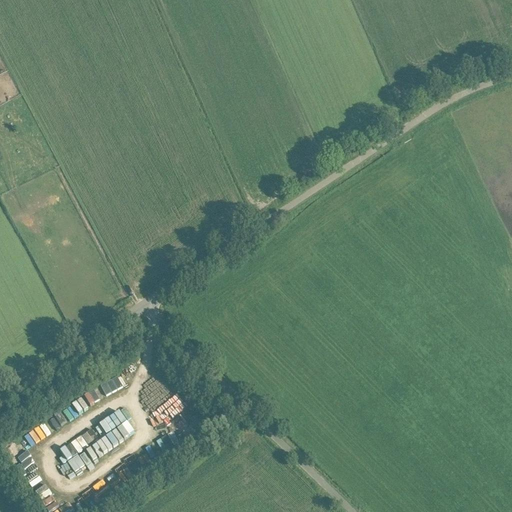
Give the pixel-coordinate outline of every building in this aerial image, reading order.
[(62,408),(68,421),(97,406),(91,394),(62,408)] [(36,443),(66,425),(59,413),(10,443),(18,456),(26,452),(29,457),(20,463),(23,469),(18,471),(32,494),(50,483),(33,455),(41,450),(36,443)] [(81,465),(134,437),(121,414),(99,426),(105,438),(97,442),(92,432),(84,436),(90,447),(76,455),(81,465)] [(61,449),(67,460),(76,455),(69,444),(61,449)] [(73,458),(64,463),(70,474),(79,469),(73,458)] [(66,511),(56,493),(45,500),(50,509),(45,511),(66,511)]
